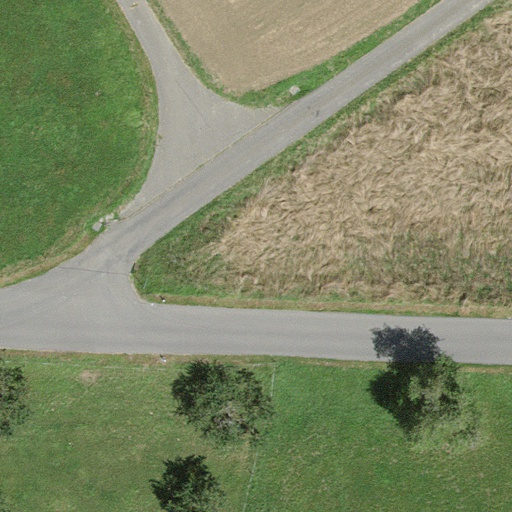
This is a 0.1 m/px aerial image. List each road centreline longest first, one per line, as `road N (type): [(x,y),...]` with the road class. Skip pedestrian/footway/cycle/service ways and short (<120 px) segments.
road 1 (tertiary): [(511,341),(0,320)]
road 2 (track): [(470,0),(229,161)]
road 3 (track): [(229,161),(109,254),(76,326)]
road 4 (track): [(128,0),(229,161)]
